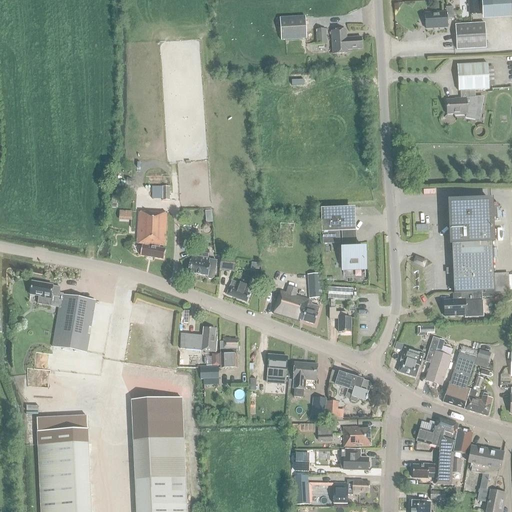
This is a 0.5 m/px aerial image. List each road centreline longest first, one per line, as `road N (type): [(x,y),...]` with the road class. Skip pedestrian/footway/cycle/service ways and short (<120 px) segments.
road 1 (tertiary): [(370,370),(180,292),(0,248)]
road 2 (unclassified): [(370,370),(395,307),(377,0)]
